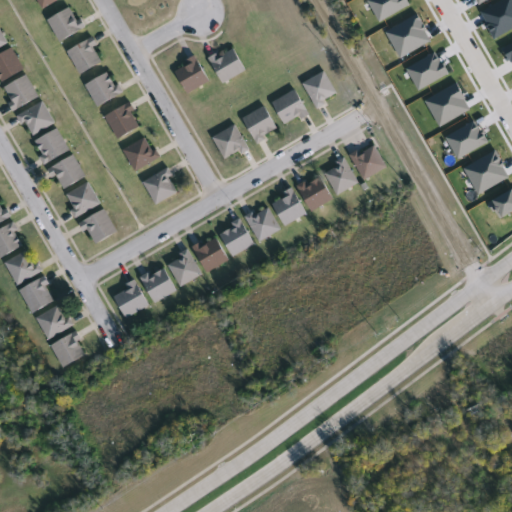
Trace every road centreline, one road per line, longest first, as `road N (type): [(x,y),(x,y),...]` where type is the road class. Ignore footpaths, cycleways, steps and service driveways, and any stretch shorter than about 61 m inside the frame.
road 1 (tertiary): [(511,257),(165,511)]
road 2 (tertiary): [(205,511),(511,286)]
road 3 (residential): [(495,299),(317,0)]
road 4 (residential): [(380,106),(81,283)]
road 5 (residential): [(0,143),(118,347)]
road 6 (residential): [(104,0),(218,200)]
road 7 (residential): [(440,0),(511,124)]
